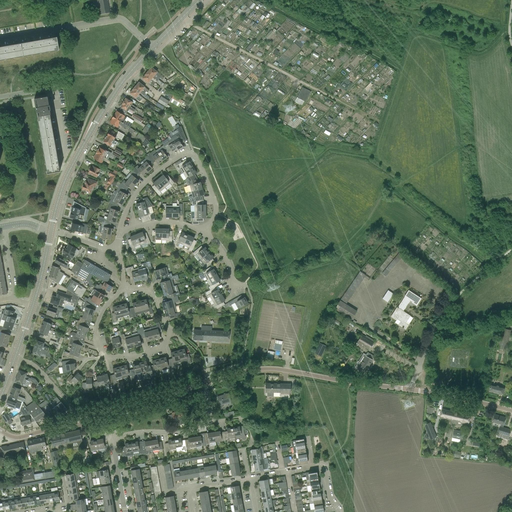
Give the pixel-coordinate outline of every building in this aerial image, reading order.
[(106,0),(88,0),(88,1),(93,1),(94,7),(100,6),(101,13),(109,12),(106,0)] [(0,60),(59,50),(57,39),(0,49),(0,48),(0,60)] [(151,67),(148,71),(154,76),(158,80),(160,78),(161,76),(151,67)] [(148,71),(145,75),(155,83),(156,82),(158,80),(154,76),(148,71)] [(155,83),(145,75),(142,79),(146,82),(152,87),(155,83)] [(139,82),(136,86),(141,91),(144,93),(146,92),(147,93),(149,91),(139,82)] [(136,86),(132,90),(138,95),(140,93),(144,96),(144,97),(147,99),(149,97),(148,96),(146,95),(144,93),(141,91),(136,86)] [(132,90),(129,94),(131,95),(131,96),(133,97),(139,102),(142,98),(141,97),(138,95),(132,90)] [(296,98),(295,102),(301,105),(303,102),(305,102),(310,92),(309,91),(307,94),(300,91),(296,98)] [(173,95),(169,102),(179,107),(182,101),(173,95)] [(58,171),(48,116),(47,111),(49,111),(48,106),(47,97),(34,99),(47,174),(60,171),(58,171)] [(157,102),(165,107),(167,104),(169,101),(162,97),(160,97),(157,102)] [(125,98),(123,103),(135,110),(136,108),(131,105),(133,103),(131,102),(125,98)] [(143,105),(152,111),(155,108),(145,102),(143,105)] [(123,103),(120,107),(127,111),(129,109),(133,112),(134,112),(136,114),(138,111),(135,110),(123,103)] [(117,112),(124,116),(127,111),(120,107),(117,112)] [(117,112),(113,117),(125,125),(130,128),(132,124),(125,120),(126,118),(124,116),(117,112)] [(131,117),(141,123),(143,119),(133,113),(131,117)] [(125,125),(113,117),(110,123),(117,127),(118,126),(120,128),(121,125),(124,127),(128,130),(130,128),(125,125)] [(159,121),(152,130),(154,133),(157,131),(156,129),(161,126),(160,124),(159,122),(159,121)] [(145,126),(142,132),(146,135),(148,136),(151,130),(145,127),(145,126)] [(176,130),(168,135),(172,140),(173,143),(178,150),(183,147),(181,144),(180,142),(183,140),(186,139),(181,126),(176,129),(176,130)] [(106,136),(113,140),(116,136),(119,138),(121,139),(124,135),(122,134),(118,131),(117,134),(114,132),(110,130),(107,133),(106,135),(106,136)] [(136,137),(143,142),(146,138),(138,133),(136,137)] [(106,136),(103,142),(107,144),(110,146),(112,143),(115,145),(117,142),(113,140),(106,136)] [(161,142),(163,145),(167,150),(170,148),(173,154),(175,152),(176,152),(177,152),(176,151),(178,150),(173,143),(172,140),(169,142),(167,139),(161,142)] [(158,149),(155,151),(157,153),(162,161),(167,157),(165,154),(164,152),(167,150),(163,145),(158,149)] [(98,149),(96,153),(97,153),(108,159),(110,155),(111,153),(103,149),(100,148),(99,149),(98,149)] [(148,154),(146,155),(147,157),(148,158),(151,162),(154,159),(155,161),(157,164),(162,161),(157,153),(155,151),(155,150),(150,154),(149,153),(148,153),(148,154)] [(108,159),(97,153),(95,156),(94,157),(94,158),(94,159),(97,160),(97,161),(101,163),(103,160),(106,162),(108,159)] [(144,163),(142,165),(148,172),(152,168),(150,165),(148,164),(151,162),(148,158),(147,157),(142,161),(144,163)] [(181,170),(183,173),(192,167),(189,162),(183,165),(180,160),(174,163),(179,171),(181,170)] [(137,165),(132,170),(136,174),(139,172),(143,176),(145,175),(146,175),(145,174),(148,172),(142,165),(139,167),(137,165)] [(93,175),(99,178),(101,174),(99,173),(99,172),(103,173),(104,171),(93,166),(95,167),(94,168),(91,167),(90,169),(89,169),(88,171),(89,172),(88,172),(92,174),(92,175),(93,175)] [(185,180),(186,183),(192,180),(197,178),(194,174),(196,173),(192,167),(183,173),(186,179),(185,180)] [(132,175),(128,180),(135,185),(137,183),(137,184),(138,183),(137,182),(139,181),(134,177),(136,174),(132,170),(129,173),(132,175)] [(108,179),(106,183),(110,185),(118,175),(110,171),(108,175),(111,177),(109,179),(108,179)] [(163,175),(158,180),(165,188),(170,184),(172,185),(174,183),(170,178),(168,180),(163,175)] [(188,193),(191,192),(202,189),(200,183),(200,182),(198,183),(197,178),(192,180),(186,183),(187,186),(186,186),(188,193)] [(82,189),(82,190),(82,191),(85,192),(86,191),(90,193),(92,187),(92,186),(95,187),(97,182),(96,182),(97,182),(96,182),(93,181),(89,179),(88,179),(87,182),(85,181),(84,185),(83,185),(83,186),(82,186),(82,188),(82,189)] [(124,180),(119,186),(124,189),(127,186),(131,190),(135,185),(128,180),(126,182),(124,180)] [(165,188),(158,180),(153,184),(153,183),(154,185),(157,189),(155,191),(159,196),(162,194),(160,192),(165,188)] [(114,191),(113,194),(125,200),(126,198),(127,198),(127,197),(128,195),(122,192),(124,189),(119,186),(117,184),(115,185),(118,187),(116,192),(114,191)] [(192,196),(188,197),(190,202),(192,202),(198,201),(197,197),(202,196),(204,195),(203,195),(202,189),(191,192),(192,196)] [(113,194),(109,203),(115,206),(117,203),(122,206),(125,200),(113,194)] [(147,198),(138,200),(139,202),(140,203),(139,203),(136,204),(138,211),(149,207),(151,207),(153,206),(147,198)] [(69,217),(69,218),(83,221),(86,208),(73,201),(73,202),(74,202),(72,207),(72,209),(71,209),(72,210),(72,212),(71,211),(69,217)] [(194,205),(194,212),(205,212),(205,205),(198,205),(198,201),(192,202),(192,205),(194,205)] [(110,211),(109,214),(117,217),(118,214),(119,215),(119,213),(118,213),(119,211),(114,209),(115,206),(109,203),(107,210),(110,211)] [(166,217),(172,217),(172,206),(166,206),(166,204),(162,204),(162,210),(165,210),(165,215),(165,217),(166,217)] [(172,206),(172,217),(179,217),(179,215),(180,215),(182,215),(182,204),(179,204),(179,206),(176,206),(176,204),(172,204),(172,206)] [(149,207),(138,211),(140,217),(144,216),(144,218),(145,222),(151,221),(150,220),(154,219),(153,213),(151,214),(149,207)] [(205,212),(194,212),(194,218),(192,218),(192,222),(199,222),(199,218),(203,218),(206,218),(205,218),(205,212)] [(97,221),(102,222),(108,224),(108,223),(109,220),(115,223),(117,217),(109,214),(107,217),(104,216),(103,218),(99,217),(97,221)] [(88,225),(80,223),(75,222),(75,224),(72,223),(71,229),(78,231),(78,232),(86,234),(87,228),(88,225)] [(102,233),(111,235),(112,232),(113,231),(112,231),(113,229),(107,228),(108,224),(102,222),(101,226),(99,226),(98,232),(102,233)] [(155,240),(162,240),(162,229),(156,229),(155,229),(155,230),(155,236),(152,236),(151,242),(155,242),(155,240)] [(162,229),(162,240),(166,240),(166,244),(172,244),(172,236),(168,236),(169,231),(169,229),(168,229),(168,230),(162,229)] [(142,232),(136,234),(140,245),(146,243),(147,244),(150,243),(148,237),(145,239),(143,233),(142,232)] [(174,242),(173,244),(177,246),(178,247),(179,244),(183,246),(185,242),(188,236),(182,233),(182,232),(181,234),(179,239),(176,237),(174,242)] [(140,245),(136,234),(130,237),(130,238),(132,244),(129,245),(132,251),(135,249),(134,247),(140,245)] [(183,246),(182,247),(187,250),(189,250),(191,252),(192,250),(194,246),(191,244),(193,240),(194,238),(188,236),(185,242),(183,246)] [(62,256),(70,260),(71,258),(72,258),(74,254),(73,254),(76,249),(74,247),(74,246),(73,245),(72,245),(71,246),(68,244),(66,249),(65,249),(63,253),(62,256)] [(196,255),(200,260),(209,252),(205,248),(205,247),(203,248),(199,252),(197,249),(192,253),(195,256),(196,255)] [(209,252),(200,260),(205,265),(203,266),(205,269),(210,264),(208,262),(212,259),(214,257),(213,257),(209,252)] [(56,261),(55,262),(67,269),(69,267),(66,266),(68,264),(64,262),(64,261),(62,260),(57,257),(57,259),(56,258),(55,260),(56,261)] [(83,264),(80,268),(92,275),(106,283),(111,275),(85,260),(83,264)] [(141,267),(137,268),(141,280),(147,278),(146,275),(145,270),(148,270),(146,263),(143,264),(141,264),(141,267)] [(49,279),(58,284),(63,274),(58,271),(59,268),(52,266),(48,277),(50,277),(49,279)] [(132,267),(125,269),(127,275),(132,274),(134,282),(141,280),(137,268),(133,269),(132,267)] [(165,278),(167,278),(172,276),(171,273),(168,274),(166,267),(155,271),(156,277),(164,275),(165,278)] [(73,268),(71,272),(76,275),(89,283),(90,280),(92,275),(80,268),(78,272),(73,268)] [(200,273),(198,274),(200,279),(204,276),(207,280),(216,275),(213,269),(214,269),(213,269),(212,270),(207,272),(206,270),(204,270),(201,272),(200,273)] [(360,272),(356,277),(340,301),(339,301),(334,309),(351,320),(356,311),(345,304),(365,276),(360,272)] [(160,283),(162,290),(174,286),(172,280),(175,279),(175,281),(178,280),(177,275),(172,276),(167,278),(168,281),(160,283)] [(208,287),(210,290),(211,290),(215,287),(214,284),(220,281),(220,280),(219,281),(216,275),(207,280),(210,286),(208,287)] [(70,281),(65,288),(73,293),(79,296),(81,298),(86,289),(78,285),(79,284),(70,280),(70,281)] [(100,284),(99,286),(101,287),(103,289),(104,289),(105,290),(109,292),(112,287),(108,285),(104,282),(102,285),(100,284)] [(166,296),(167,298),(177,296),(179,295),(178,292),(176,293),(174,286),(162,290),(164,296),(166,296)] [(93,291),(91,294),(92,295),(93,295),(102,300),(104,296),(101,294),(98,292),(94,289),(93,291)] [(210,297),(212,301),(221,295),(218,290),(218,289),(212,293),(211,290),(210,290),(205,293),(208,298),(210,297)] [(402,327),(402,328),(403,328),(405,329),(408,325),(405,324),(409,316),(402,312),(409,301),(416,305),(416,306),(421,299),(408,290),(408,291),(397,308),(397,307),(397,308),(391,317),(396,320),(398,317),(402,319),(398,325),(402,327)] [(382,299),(387,303),(393,294),(388,291),(382,299)] [(51,299),(50,302),(51,302),(50,302),(55,304),(58,305),(61,299),(74,304),(73,307),(75,308),(76,304),(79,297),(79,296),(73,293),(72,296),(62,293),(58,292),(56,297),(53,296),(51,299)] [(85,297),(84,299),(91,304),(92,305),(94,303),(98,305),(102,300),(93,295),(91,299),(89,297),(88,299),(85,297)] [(221,295),(212,301),(214,304),(212,305),(215,310),(220,307),(219,304),(223,302),(225,301),(225,300),(224,301),(221,295)] [(168,301),(162,303),(163,310),(175,307),(174,303),(178,302),(177,296),(167,298),(168,301)] [(233,304),(234,303),(238,309),(248,303),(247,303),(244,298),(244,297),(242,298),(238,301),(236,298),(231,301),(228,303),(229,306),(231,305),(233,304)] [(146,299),(139,301),(142,313),(148,311),(149,311),(150,314),(153,313),(151,306),(148,307),(146,299)] [(134,311),(131,311),(133,317),(133,318),(137,318),(136,315),(142,313),(139,301),(132,303),(134,311)] [(82,312),(84,313),(93,316),(95,311),(91,309),(92,306),(86,302),(84,306),(83,306),(82,307),(81,308),(81,309),(81,311),(82,312)] [(126,303),(119,305),(123,317),(129,315),(130,318),(133,317),(131,311),(131,310),(128,311),(126,303)] [(123,317),(119,305),(113,307),(115,315),(112,316),(114,322),(117,322),(116,319),(123,317)] [(46,314),(51,316),(54,317),(56,314),(59,315),(60,312),(62,313),(64,309),(53,306),(55,306),(53,310),(48,308),(46,314)] [(175,307),(163,310),(165,317),(169,316),(170,319),(174,317),(181,315),(180,312),(177,313),(175,307)] [(14,324),(16,319),(15,319),(15,318),(12,317),(14,312),(5,309),(1,320),(14,324)] [(80,317),(79,321),(86,324),(87,320),(91,322),(93,316),(84,313),(82,318),(80,317)] [(0,329),(5,331),(6,328),(11,330),(13,327),(14,324),(1,320),(0,323),(0,329)] [(77,320),(75,326),(78,327),(77,331),(86,334),(88,328),(84,327),(86,324),(79,321),(77,320)] [(43,321),(41,327),(49,330),(53,332),(53,329),(50,328),(51,324),(43,321)] [(55,324),(67,329),(68,326),(56,321),(55,324)] [(156,326),(150,328),(153,340),(160,338),(158,330),(161,330),(159,323),(156,324),(156,326)] [(193,340),(228,342),(230,332),(211,331),(212,326),(201,326),(201,330),(194,330),(193,340)] [(41,327),(39,333),(44,335),(52,338),(53,335),(57,337),(58,336),(56,333),(53,331),(53,332),(49,330),(41,327)] [(140,330),(141,335),(144,334),(146,342),(153,340),(150,328),(143,330),(143,327),(139,328),(140,330)] [(503,328),(499,346),(506,347),(510,330),(503,328)] [(0,332),(1,333),(0,335),(0,338),(8,341),(10,336),(4,334),(5,331),(0,329),(0,332)] [(137,333),(131,335),(134,347),(141,345),(139,337),(141,336),(141,335),(140,330),(137,330),(137,333)] [(69,337),(71,338),(79,341),(80,338),(84,339),(86,334),(77,331),(76,333),(72,332),(70,333),(69,337)] [(115,335),(110,337),(114,348),(120,346),(120,344),(118,339),(121,338),(120,335),(119,331),(114,333),(115,335)] [(120,335),(121,338),(122,342),(125,341),(127,349),(134,347),(131,335),(124,337),(124,334),(120,335)] [(357,343),(368,350),(373,342),(361,335),(357,343)] [(60,337),(58,343),(50,340),(48,344),(59,350),(63,338),(60,337)] [(72,345),(71,348),(80,352),(82,346),(78,345),(79,341),(71,338),(69,344),(72,345)] [(36,341),(34,347),(47,351),(48,348),(42,346),(44,343),(36,341)] [(314,354),(321,357),(326,346),(319,343),(314,354)] [(47,351),(34,347),(32,353),(39,356),(40,353),(46,354),(45,356),(50,358),(49,352),(47,352),(47,351)] [(80,352),(71,348),(69,354),(64,352),(63,355),(73,359),(74,356),(78,357),(80,352)] [(184,349),(177,351),(180,362),(186,361),(187,363),(191,363),(189,356),(186,357),(184,349)] [(169,361),(170,364),(171,368),(174,367),(173,364),(180,362),(177,351),(170,353),(172,360),(169,361)] [(357,370),(354,374),(362,378),(373,360),(372,360),(374,356),(370,354),(367,352),(366,355),(364,358),(363,359),(361,358),(355,368),(357,369),(357,370)] [(165,357),(158,359),(162,371),(168,369),(169,372),(172,371),(171,368),(170,364),(167,365),(165,357)] [(154,368),(151,369),(153,376),(156,375),(155,373),(162,371),(158,359),(152,361),(154,368)] [(61,362),(62,368),(62,373),(69,372),(69,370),(75,369),(74,363),(70,364),(70,361),(61,362)] [(147,366),(146,361),(139,363),(142,375),(146,374),(147,377),(148,378),(153,376),(151,369),(150,365),(147,366)] [(54,363),(47,369),(50,372),(56,366),(57,365),(54,363)] [(134,372),(131,373),(133,379),(133,381),(137,380),(136,379),(143,377),(142,375),(139,363),(132,365),(134,372)] [(126,365),(119,367),(122,379),(129,377),(130,380),(133,379),(131,372),(128,373),(126,365)] [(114,376),(112,377),(113,384),(117,383),(116,380),(122,379),(119,367),(112,369),(114,376)] [(27,373),(19,371),(17,376),(30,381),(32,382),(33,383),(34,386),(38,383),(35,379),(31,378),(26,376),(27,373)] [(67,379),(66,380),(71,384),(73,381),(76,384),(78,381),(82,377),(77,373),(73,377),(71,375),(67,379)] [(107,374),(101,375),(104,386),(105,386),(106,390),(109,389),(110,390),(115,389),(114,385),(113,384),(112,377),(108,378),(107,376),(107,374)] [(99,387),(104,386),(101,375),(96,377),(97,381),(93,382),(95,389),(99,388),(99,387)] [(17,376),(15,382),(19,383),(22,384),(22,385),(25,386),(26,387),(28,383),(29,384),(29,383),(30,381),(17,376)] [(82,383),(82,388),(82,393),(88,393),(88,388),(92,388),(91,378),(85,379),(86,383),(82,383)] [(280,391),(280,384),(265,384),(265,393),(267,393),(267,396),(273,396),(273,393),(278,393),(278,391),(280,391)] [(291,384),(280,384),(280,391),(278,391),(278,393),(290,393),(291,384)] [(491,385),(490,387),(489,392),(503,395),(505,388),(491,385)] [(13,386),(9,397),(14,399),(16,399),(19,401),(23,402),(24,399),(18,396),(20,389),(19,389),(18,388),(13,386)] [(228,403),(229,406),(232,405),(228,393),(218,397),(220,406),(228,403)] [(55,407),(52,409),(53,410),(58,416),(62,414),(62,413),(66,409),(56,397),(52,400),(57,405),(55,407)] [(21,404),(16,403),(8,400),(6,406),(18,411),(21,404)] [(40,408),(48,403),(45,400),(38,405),(40,408)] [(26,408),(23,403),(20,410),(24,416),(20,418),(21,422),(20,423),(21,425),(22,425),(22,426),(31,423),(30,422),(35,421),(29,412),(26,408)] [(38,405),(37,406),(33,409),(29,412),(35,421),(36,422),(39,419),(42,417),(43,420),(50,418),(48,413),(48,411),(44,413),(43,413),(40,409),(40,408),(38,405)] [(441,414),(440,418),(451,420),(450,423),(454,424),(456,412),(442,409),(441,414)] [(172,414),(168,415),(169,421),(173,421),(173,420),(175,426),(181,424),(184,423),(183,419),(183,417),(182,411),(177,412),(176,413),(175,412),(172,413),(172,414)] [(456,412),(454,424),(457,425),(458,422),(469,424),(471,415),(456,412)] [(498,433),(509,436),(511,430),(503,428),(506,418),(494,415),(492,422),(501,425),(498,433)] [(436,438),(432,429),(430,423),(425,425),(431,440),(436,438)] [(239,426),(233,427),(235,439),(241,438),(241,439),(242,440),(243,440),(244,440),(245,440),(245,439),(246,439),(246,438),(246,437),(246,436),(245,436),(245,435),(244,435),(243,428),(239,429),(239,426)] [(227,431),(223,432),(224,433),(225,440),(228,440),(229,440),(235,439),(233,427),(226,429),(227,431)] [(79,430),(64,434),(50,437),(51,441),(51,442),(52,447),(66,443),(67,445),(68,447),(70,448),(71,448),(73,448),(75,448),(77,447),(78,447),(81,444),(81,442),(82,441),(82,440),(79,430)] [(454,430),(452,441),(459,443),(462,432),(454,430)] [(219,431),(213,432),(215,442),(225,440),(224,433),(220,434),(220,432),(219,431)] [(207,435),(204,436),(205,444),(215,442),(213,432),(207,433),(207,435)] [(198,437),(194,438),(196,447),(205,445),(205,444),(204,436),(200,436),(198,437)] [(44,438),(36,439),(37,447),(37,448),(38,451),(42,450),(41,447),(46,446),(45,442),(44,438)] [(174,439),(176,449),(179,449),(180,450),(185,452),(186,452),(186,449),(184,440),(180,441),(180,438),(174,439)] [(184,442),(184,440),(186,449),(196,447),(194,438),(188,439),(188,441),(184,442)] [(36,439),(27,441),(28,446),(28,447),(29,450),(29,453),(38,451),(37,448),(37,447),(36,439)] [(102,439),(96,440),(98,450),(105,449),(104,441),(103,442),(102,439)] [(166,451),(176,449),(174,439),(168,440),(168,443),(164,444),(166,451)] [(294,444),(292,444),(292,447),(294,447),(304,445),(303,439),(295,440),(294,441),(294,444)] [(98,450),(96,440),(90,441),(90,444),(89,444),(90,452),(98,450)] [(157,440),(151,441),(152,451),(162,449),(161,442),(157,442),(157,440)] [(145,443),(141,444),(142,451),(142,452),(143,454),(147,454),(147,453),(148,452),(149,451),(152,451),(151,441),(148,441),(145,442),(144,442),(145,443)] [(6,446),(1,447),(1,448),(3,452),(4,456),(5,460),(13,458),(12,454),(25,451),(24,447),(23,442),(9,445),(9,446),(7,447),(6,446)] [(137,442),(131,443),(132,452),(142,451),(141,444),(137,444),(137,442)] [(132,452),(131,443),(124,444),(125,446),(120,447),(122,457),(133,455),(132,452)] [(293,453),(297,452),(305,451),(304,445),(294,447),(292,447),(293,453)] [(251,450),(252,455),(263,453),(262,446),(259,447),(259,448),(251,450)] [(50,452),(54,468),(60,466),(56,451),(50,452)] [(306,457),(298,458),(296,459),(296,461),(295,461),(296,465),(299,465),(299,464),(307,463),(306,457)] [(21,483),(35,481),(34,474),(33,470),(19,472),(21,483)] [(97,472),(99,478),(109,476),(107,470),(97,472)] [(55,471),(44,473),(45,479),(56,477),(55,471)] [(317,472),(312,473),(312,472),(305,473),(306,477),(306,480),(309,480),(318,478),(317,472)] [(70,474),(65,475),(66,482),(76,480),(79,479),(78,473),(75,474),(70,474)] [(109,476),(99,478),(100,484),(110,483),(109,476)] [(309,480),(309,482),(306,483),(306,486),(310,486),(319,484),(318,478),(309,480)] [(67,488),(69,494),(79,492),(77,486),(67,488)] [(230,488),(227,488),(228,494),(231,493),(240,492),(238,486),(230,487),(230,488)] [(63,497),(62,490),(57,491),(51,492),(53,502),(59,501),(59,498),(63,497)] [(307,492),(308,498),(321,496),(320,490),(311,492),(307,492)] [(309,504),(313,503),(322,502),(321,496),(308,498),(309,504)] [(4,498),(1,498),(2,500),(3,510),(9,509),(8,499),(8,498),(4,499),(4,498)] [(71,505),(71,508),(85,505),(84,499),(80,500),(75,501),(76,504),(71,505)]
